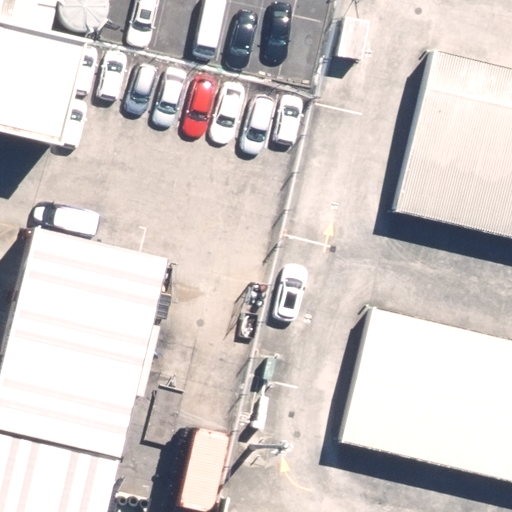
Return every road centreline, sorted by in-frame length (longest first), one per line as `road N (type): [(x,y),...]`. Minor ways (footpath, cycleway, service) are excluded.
road 1 (unknown): [(364,2),(285,367),(309,412),(372,445),(511,479)]
road 2 (unknown): [(0,211),(122,192),(209,195)]
road 3 (unknown): [(364,2),(511,35)]
